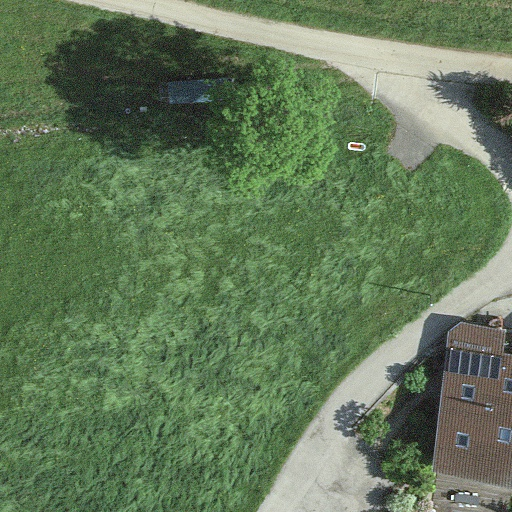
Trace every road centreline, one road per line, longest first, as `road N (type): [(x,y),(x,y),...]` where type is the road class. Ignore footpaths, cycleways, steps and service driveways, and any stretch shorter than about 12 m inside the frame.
road 1 (track): [(162,0),(511,63)]
road 2 (track): [(281,511),(355,397),(430,330),(511,277)]
road 3 (track): [(511,153),(371,41)]
